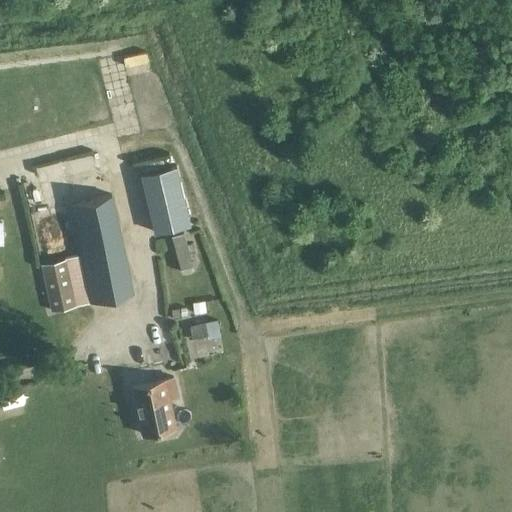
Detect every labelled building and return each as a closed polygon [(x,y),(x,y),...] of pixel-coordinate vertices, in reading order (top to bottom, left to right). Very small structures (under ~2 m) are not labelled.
[(90,98),(84,66),(61,70),(67,102),(90,98)] [(149,211),(185,203),(176,164),(140,172),(149,211)] [(89,302),(131,293),(110,195),(69,203),(89,302)] [(74,305),(63,258),(39,263),(50,311),(74,305)] [(175,426),(168,397),(176,395),(172,376),(131,385),(141,433),(175,426)]
